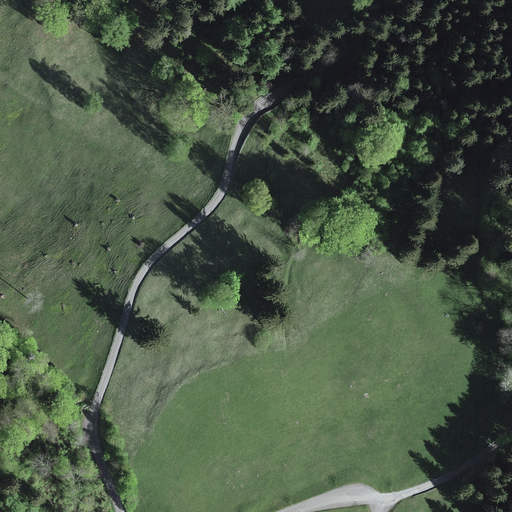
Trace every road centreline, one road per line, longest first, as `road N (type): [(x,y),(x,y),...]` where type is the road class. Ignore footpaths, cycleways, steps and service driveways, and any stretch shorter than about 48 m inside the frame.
road 1 (track): [(99,404),(140,283),(217,203),(251,120),(327,66),(383,0)]
road 2 (track): [(379,501),(452,476),(511,431)]
